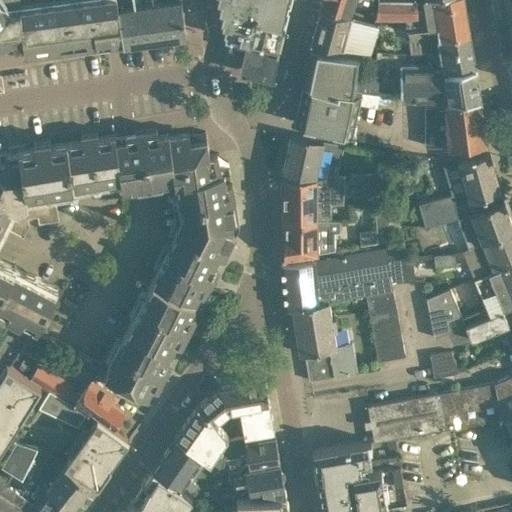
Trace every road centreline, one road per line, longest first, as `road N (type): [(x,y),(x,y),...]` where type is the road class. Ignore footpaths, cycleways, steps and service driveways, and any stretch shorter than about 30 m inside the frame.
road 1 (residential): [(246,299),(98,511)]
road 2 (residential): [(305,511),(275,338),(246,299)]
road 3 (residential): [(0,104),(213,73)]
road 4 (residential): [(246,299),(263,239),(243,127)]
road 5 (residential): [(511,118),(484,0)]
